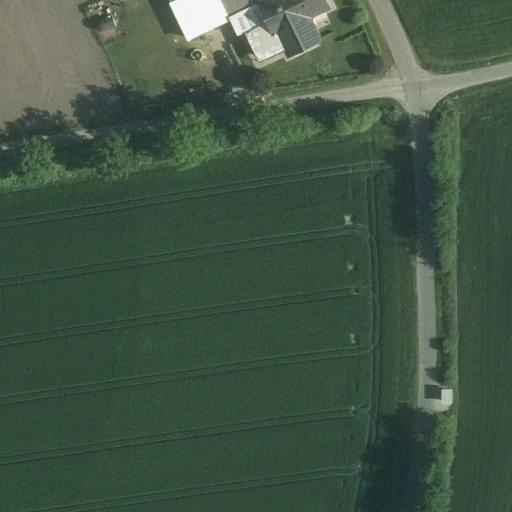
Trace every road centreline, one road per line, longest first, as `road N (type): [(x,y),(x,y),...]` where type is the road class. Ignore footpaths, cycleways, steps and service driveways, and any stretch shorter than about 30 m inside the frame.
road 1 (unclassified): [(411,511),(433,407),(422,81)]
road 2 (unclassified): [(0,143),(422,81)]
